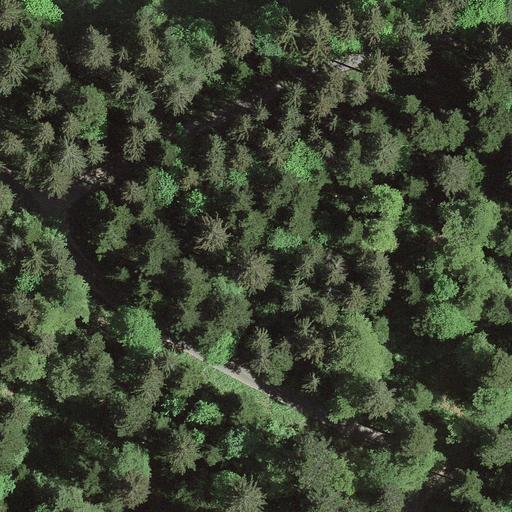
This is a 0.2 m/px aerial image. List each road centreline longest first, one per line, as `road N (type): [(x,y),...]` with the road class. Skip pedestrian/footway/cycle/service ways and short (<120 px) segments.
road 1 (track): [(410,511),(408,469),(378,440),(191,344),(68,260),(0,175)]
road 2 (track): [(68,260),(106,153),(260,83),(511,43)]
